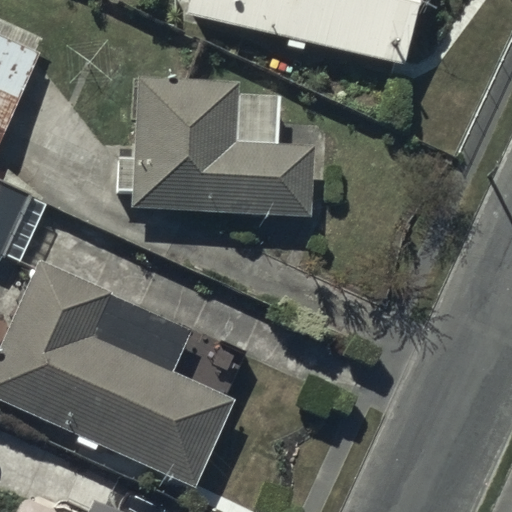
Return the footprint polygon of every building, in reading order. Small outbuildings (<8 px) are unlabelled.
[(186,0),(179,33),(399,83),(417,0),(186,0)] [(0,145),(33,67),(0,52),(0,145)] [(127,206),(126,223),(302,232),(306,161),(233,157),(236,96),(134,91),(130,172),(113,171),(112,205),(127,206)] [(0,261),(22,214),(0,203),(0,261)] [(40,276),(0,358),(0,414),(74,450),(71,454),(92,464),(94,461),(187,506),(230,417),(168,388),(188,347),(40,276)]
